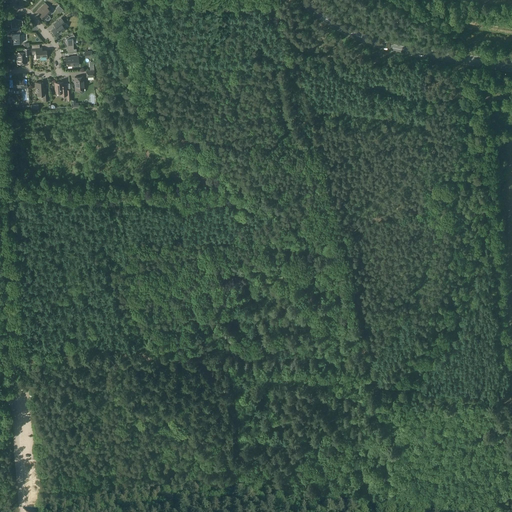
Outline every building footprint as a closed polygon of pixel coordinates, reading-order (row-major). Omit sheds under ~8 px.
[(44,20),(45,19),(45,20),(46,20),(47,20),(48,20),(49,20),(49,19),(50,19),(50,18),(50,17),(50,16),(49,16),(48,15),(51,12),(46,7),(48,6),(45,3),(41,7),(43,10),(39,14),(44,20)] [(15,18),(14,18),(14,14),(11,15),(11,14),(6,14),(7,24),(11,23),(11,28),(19,28),(19,27),(22,26),(22,20),(15,19),(15,18)] [(59,38),(57,36),(65,30),(62,26),(65,24),(61,18),(55,23),(57,26),(52,30),(53,30),(52,31),(54,34),(55,33),(59,38)] [(20,29),(15,29),(7,30),(8,39),(11,39),(12,43),(11,43),(11,44),(22,43),(22,42),(21,42),(21,38),(20,38),(20,35),(21,35),(21,33),(20,33),(20,29)] [(76,49),(74,49),(73,42),(77,40),(74,34),(63,40),(66,46),(67,45),(67,52),(76,52),(76,49)] [(32,45),(32,48),(32,51),(35,51),(36,59),(39,58),(39,57),(46,57),(47,59),(46,50),(39,51),(39,45),(32,45)] [(16,52),(17,64),(27,63),(27,58),(26,58),(26,55),(29,55),(29,48),(25,48),(23,49),(24,52),(16,52)] [(73,57),(66,57),(67,66),(79,65),(78,56),(72,56),(73,57)] [(83,76),(74,77),(75,91),(79,90),(79,92),(81,93),(83,93),(84,91),(84,90),(83,76)] [(13,86),(13,87),(13,88),(15,89),(17,89),(18,88),(18,87),(21,86),(22,89),(27,88),(26,83),(24,83),(23,78),(20,79),(13,80),(10,80),(10,87),(13,86)] [(48,93),(47,93),(46,89),(43,89),(43,82),(35,82),(35,88),(37,87),(37,95),(43,95),(43,101),(49,100),(48,93)] [(64,88),(63,85),(63,82),(55,82),(55,93),(60,92),(60,96),(67,95),(67,98),(67,99),(71,99),(70,89),(67,90),(67,87),(64,88)]
